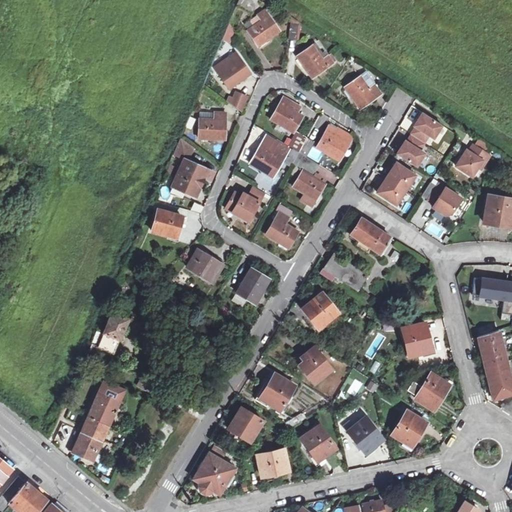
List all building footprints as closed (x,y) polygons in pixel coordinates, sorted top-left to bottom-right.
[(258,0),(237,0),(237,3),(254,11),(258,0)] [(242,22),(246,28),(259,45),(282,29),(266,6),(242,22)] [(300,20),(292,14),(290,36),(298,37),(300,20)] [(229,42),(234,27),(227,25),(222,40),(229,42)] [(330,52),(319,37),(296,54),(312,77),(337,58),(332,51),(330,52)] [(252,71),(236,48),(214,64),(230,88),(252,71)] [(383,92),(367,68),(344,85),(360,107),(383,92)] [(249,94),(235,88),(233,95),(229,93),(227,98),(243,109),(249,94)] [(303,104),(284,93),(269,117),(294,131),(305,113),(299,110),(303,104)] [(228,110),(198,109),(198,138),(227,138),(228,110)] [(443,122),(422,109),(413,122),(415,124),(408,136),(405,134),(396,150),(418,164),(427,148),(423,146),(430,133),(434,135),(443,122)] [(338,127),(330,122),(315,146),(325,151),(341,159),(351,141),(335,132),(338,127)] [(209,166),(190,158),(195,146),(181,136),(166,171),(175,174),(170,185),(197,196),(209,166)] [(291,146),(280,140),(277,144),(263,136),(249,161),(273,176),(291,146)] [(491,151),(473,140),(469,146),(467,145),(455,163),(473,173),(479,165),(482,167),(491,151)] [(307,155),(300,151),(294,160),(303,166),(314,172),(320,162),(307,155)] [(416,171),(396,157),(376,188),(397,202),(416,171)] [(328,180),(314,172),(303,166),(292,185),(316,199),(328,180)] [(265,191),(253,184),(249,191),(242,189),(241,191),(235,188),(223,209),(249,221),(265,191)] [(462,198),(440,184),(429,200),(435,204),(434,207),(447,215),(451,214),(462,198)] [(511,199),(489,195),(484,222),(511,226),(511,199)] [(193,201),(190,209),(200,212),(203,205),(193,201)] [(294,210),(280,202),(277,208),(279,209),(265,233),(290,247),(301,228),(288,221),(294,210)] [(183,213),(156,205),(149,231),(177,238),(183,213)] [(425,227),(427,215),(420,214),(418,225),(425,227)] [(383,233),(361,218),(351,233),(373,248),(383,233)] [(441,238),(447,228),(430,219),(425,229),(441,238)] [(383,233),(373,248),(382,256),(392,239),(383,233)] [(224,262),(196,246),(184,265),(213,283),(224,262)] [(368,275),(335,253),(322,272),(333,279),(336,275),(358,289),(368,275)] [(271,278),(250,264),(234,291),(256,303),(271,278)] [(511,314),(511,283),(475,277),(472,294),(504,298),(502,313),(511,314)] [(337,313),(322,293),(302,310),(306,314),(312,323),(310,325),(317,335),(326,327),(324,324),(337,313)] [(91,345),(87,357),(95,360),(99,351),(114,357),(129,321),(106,311),(101,324),(107,326),(97,348),(91,345)] [(425,323),(403,329),(409,356),(422,353),(423,357),(435,354),(432,344),(429,344),(425,323)] [(511,387),(498,331),(479,337),(493,399),(511,393),(511,387)] [(330,369),(313,348),(296,361),(313,382),(330,369)] [(369,371),(375,374),(381,364),(374,361),(369,371)] [(443,379),(430,371),(415,397),(434,409),(445,390),(448,392),(453,382),(453,380),(445,375),(443,379)] [(294,387),(274,375),(265,390),(262,388),(256,399),(266,406),(268,403),(280,410),(294,387)] [(145,389),(150,379),(143,376),(138,386),(145,389)] [(355,378),(347,392),(355,397),(363,383),(355,378)] [(150,379),(145,389),(151,391),(156,382),(150,379)] [(369,380),(366,389),(374,392),(378,384),(369,380)] [(82,434),(74,453),(94,462),(124,392),(103,384),(89,416),(82,434)] [(262,420),(241,407),(228,428),(248,441),(262,420)] [(407,410),(394,432),(405,439),(403,443),(411,449),(414,449),(419,440),(416,439),(426,422),(407,410)] [(78,433),(82,434),(89,416),(86,415),(78,433)] [(365,418),(347,433),(361,451),(359,453),(364,460),(371,454),(378,462),(387,455),(379,443),(382,440),(365,418)] [(320,424),(301,437),(315,456),(312,458),(317,466),(327,459),(325,456),(337,448),(320,424)] [(82,434),(78,433),(70,452),(74,453),(82,434)] [(226,454),(215,447),(210,454),(209,453),(194,479),(200,482),(199,484),(199,488),(200,490),(202,492),(205,493),(209,493),(213,490),(219,494),(235,469),(222,461),(226,454)] [(268,453),(257,455),(261,476),(264,476),(266,482),(275,480),(274,474),(288,470),(284,449),(274,451),(274,448),(267,450),(268,453)] [(0,482),(10,470),(0,461),(0,482)] [(38,511),(48,501),(27,484),(9,505),(17,511),(38,511)] [(467,501),(465,500),(460,507),(458,506),(456,510),(458,511),(457,511),(475,511),(478,508),(475,505),(476,504),(468,499),(467,501)] [(381,500),(362,504),(363,511),(391,511),(390,507),(382,509),(381,500)] [(60,511),(48,501),(38,511),(60,511)]
